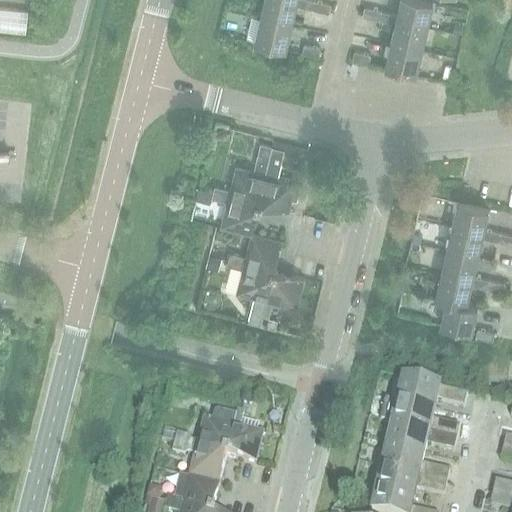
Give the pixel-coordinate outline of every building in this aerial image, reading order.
[(296,0),(297,0),(295,0),(263,0),(260,17),(291,24),(296,4),(312,8),(313,0),(296,0)] [(318,0),(313,0),(312,8),(328,11),(330,3),(318,0)] [(399,0),(397,13),(396,18),(427,25),(432,0),(399,0)] [(378,18),(380,9),(364,5),(362,14),(378,18)] [(421,49),(427,25),(396,18),(397,13),(380,9),(378,18),(395,22),(390,41),(421,49)] [(285,49),(291,24),(260,17),(254,42),(285,49)] [(416,73),(421,49),(390,41),(384,66),(416,73)] [(318,56),(320,47),(303,43),(301,52),(318,56)] [(353,50),(351,59),(368,62),(370,54),(353,50)] [(263,173),(267,157),(270,146),(259,143),(256,154),(252,170),(235,166),(229,189),(213,186),(212,192),(255,202),(258,200),(264,173),(263,173)] [(295,200),(299,186),(293,184),(294,181),(275,176),(282,149),(270,146),(267,157),(263,173),(264,173),(258,200),(261,204),(287,210),(290,199),(295,200)] [(257,206),(255,202),(212,192),(210,198),(226,202),(225,209),(221,225),(251,233),(251,232),(256,209),(257,206)] [(498,240),(500,231),(484,228),(489,207),(458,200),(452,225),(483,232),(482,236),(498,240)] [(482,236),(483,232),(452,225),(446,249),(477,256),(482,236)] [(511,234),(500,231),(498,240),(511,243),(511,234)] [(281,239),(251,232),(251,233),(245,256),(229,252),(228,258),(270,269),(274,266),(281,239)] [(487,287),(489,278),(473,275),(477,256),(446,249),(441,272),(472,280),(471,283),(487,287)] [(254,296),(248,321),(259,324),(265,299),(266,299),(273,272),(270,269),(228,258),(227,264),(242,268),(236,292),(254,296)] [(259,324),(274,327),(276,318),(267,316),(271,300),(295,306),(302,276),(276,270),(273,272),(266,299),(265,299),(259,324)] [(471,283),(472,280),(441,272),(435,297),(446,299),(446,298),(466,303),(466,302),(471,283)] [(489,278),(487,287),(503,291),(505,282),(489,278)] [(477,305),(466,302),(466,303),(446,298),(446,299),(440,323),(471,330),(477,305)] [(492,340),(494,332),(478,328),(476,336),(492,340)] [(398,401),(435,410),(437,400),(465,407),(468,394),(403,379),(398,401)] [(255,395),(244,392),(241,403),(252,405),(255,395)] [(433,420),(435,410),(398,401),(392,423),(457,438),(460,426),(433,420)] [(233,426),(236,415),(218,410),(214,412),(212,421),(204,419),(198,443),(192,441),(189,436),(176,433),(173,443),(224,455),(227,453),(234,427),(233,426)] [(234,427),(227,453),(230,457),(255,463),(263,434),(240,428),(244,412),(237,410),(236,415),(233,426),(234,427)] [(454,451),(457,438),(392,423),(387,446),(425,455),(427,445),(454,451)] [(511,451),(511,437),(506,436),(503,449),(511,451)] [(226,459),(224,455),(173,443),(171,452),(184,455),(188,453),(195,455),(189,478),(219,485),(226,459)] [(423,464),(425,455),(387,446),(382,468),(447,483),(450,470),(423,464)] [(511,451),(503,449),(501,462),(511,464),(511,451)] [(444,496),(447,483),(382,468),(377,490),(415,499),(417,489),(444,496)] [(212,511),(219,485),(189,478),(179,476),(173,499),(168,498),(169,495),(162,493),(160,502),(166,504),(198,511),(212,511)] [(511,497),(511,484),(496,481),(493,494),(511,497)] [(426,511),(412,509),(415,499),(377,490),(372,511),(426,511)] [(511,497),(493,494),(490,506),(511,510),(511,497)]
